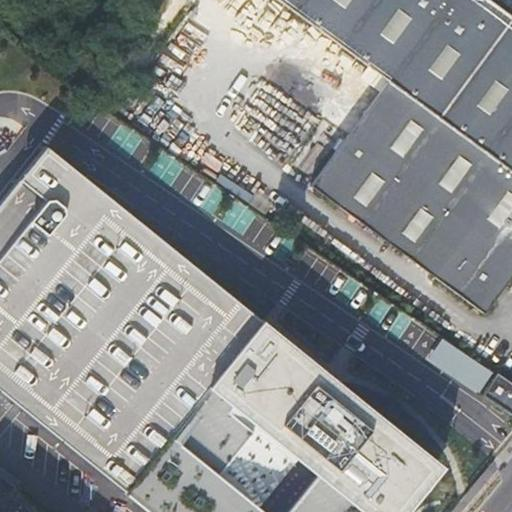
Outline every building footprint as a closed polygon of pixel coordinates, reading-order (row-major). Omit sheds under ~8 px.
[(511,15),(491,0),(276,0),(386,81),(511,173),(511,15)] [(511,276),(511,173),(386,81),(311,185),(486,313),(511,276)] [(0,204),(0,390),(122,490),(261,320),(45,148),(0,204)] [(405,511),(444,465),(261,320),(122,490),(149,511),(405,511)] [(424,361),(511,410),(511,382),(436,340),(424,361)]
